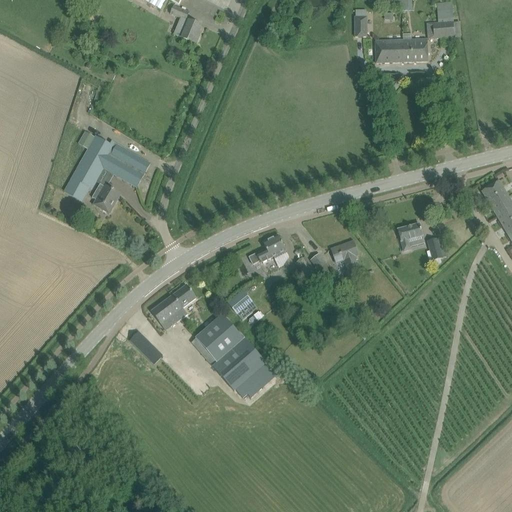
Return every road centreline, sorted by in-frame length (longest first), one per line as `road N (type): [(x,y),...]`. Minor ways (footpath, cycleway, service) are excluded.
road 1 (secondary): [(177,262),(252,222),(451,169)]
road 2 (unclassified): [(177,262),(163,233),(163,197),(250,0)]
road 3 (unknown): [(494,240),(477,261),(422,511)]
road 4 (secondary): [(0,441),(91,336),(177,262)]
